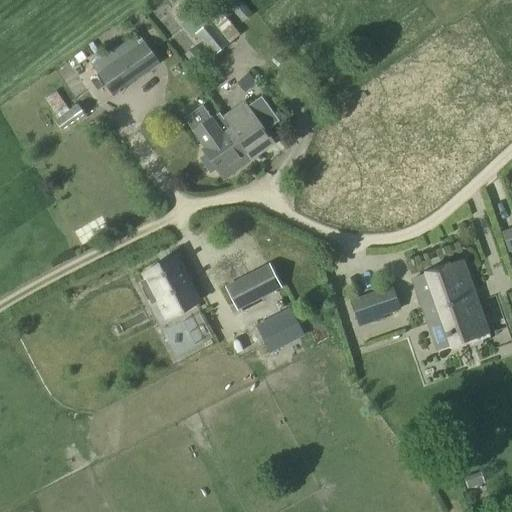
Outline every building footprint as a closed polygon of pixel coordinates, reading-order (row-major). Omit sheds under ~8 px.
[(237,0),(247,11),(254,4),(250,0),(237,0)] [(220,34),(228,28),(217,15),(210,21),(194,35),(212,56),(228,44),(220,34)] [(97,74),(111,95),(159,61),(144,41),(97,74)] [(204,119),(223,100),(213,90),(194,110),(204,119)] [(45,99),(55,114),(65,108),(55,92),(45,99)] [(273,144),(264,132),(277,122),(260,98),(245,108),(250,115),(229,129),(239,142),(237,143),(244,154),(246,152),(251,159),(273,144)] [(211,118),(190,132),(202,149),(205,153),(199,157),(210,174),(217,169),(224,179),(242,166),(251,159),(246,152),(244,154),(237,143),(239,142),(229,129),(218,114),(211,119),(211,118)] [(507,253),(511,250),(511,228),(500,233),(507,253)] [(196,302),(174,259),(144,275),(147,281),(141,284),(141,285),(151,303),(157,300),(166,318),(196,302)] [(412,280),(428,326),(437,352),(451,347),(474,339),(472,335),(487,330),(477,301),(478,301),(474,290),(473,290),(462,262),(412,280)] [(237,310),(279,289),(268,266),(258,271),(226,287),(237,310)] [(389,288),(351,301),(359,324),(397,311),(389,288)] [(288,313),(257,327),(265,344),(296,331),(288,313)] [(511,332),(502,335),(505,348),(511,346),(511,332)] [(484,486),(479,474),(462,480),(467,492),(484,486)]
